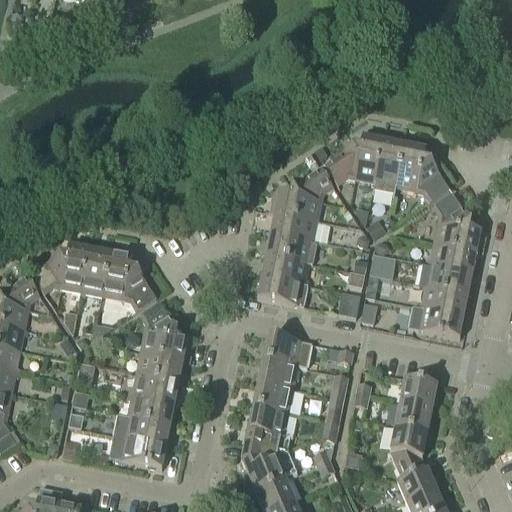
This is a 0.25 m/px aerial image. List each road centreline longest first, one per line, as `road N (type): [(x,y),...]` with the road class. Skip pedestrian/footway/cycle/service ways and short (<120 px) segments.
road 1 (residential): [(491,370),(230,321)]
road 2 (residential): [(192,506),(54,476),(0,503)]
road 3 (residential): [(192,506),(230,321)]
road 4 (residential): [(500,511),(473,446),(491,370)]
